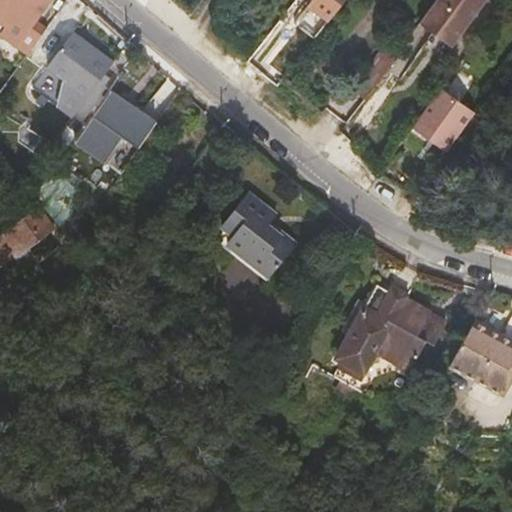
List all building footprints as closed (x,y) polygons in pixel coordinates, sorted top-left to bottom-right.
[(51,0),(0,0),(0,13),(11,22),(7,28),(23,40),(51,0)] [(304,0),(329,21),(346,0),(304,0)] [(460,0),(414,0),(409,8),(441,29),(460,0)] [(462,0),(460,0),(441,29),(443,30),(462,0)] [(371,28),(340,77),(357,88),(389,39),(371,28)] [(77,113),(92,93),(116,58),(75,30),(51,64),(67,75),(66,81),(61,102),(77,113)] [(61,102),(66,81),(48,68),(37,84),(61,102)] [(109,90),(75,140),(150,194),(168,169),(149,156),(167,132),(109,90)] [(454,119),(420,97),(394,138),(428,160),(454,119)] [(168,169),(150,194),(164,204),(182,179),(168,169)] [(215,232),(270,277),(297,243),(270,222),(276,214),(247,190),(215,232)] [(46,210),(0,228),(0,258),(57,236),(46,210)] [(338,353),(365,368),(376,349),(380,342),(406,294),(408,291),(380,276),(338,353)] [(430,307),(406,294),(380,342),(394,350),(396,361),(410,368),(427,338),(432,341),(434,338),(430,336),(440,319),(428,313),(430,307)] [(511,378),(511,333),(477,316),(452,364),(506,391),(511,378)] [(440,319),(430,336),(434,338),(442,321),(440,319)] [(394,350),(380,342),(376,349),(396,361),(394,350)] [(328,370),(356,385),(365,368),(338,353),(328,370)]
